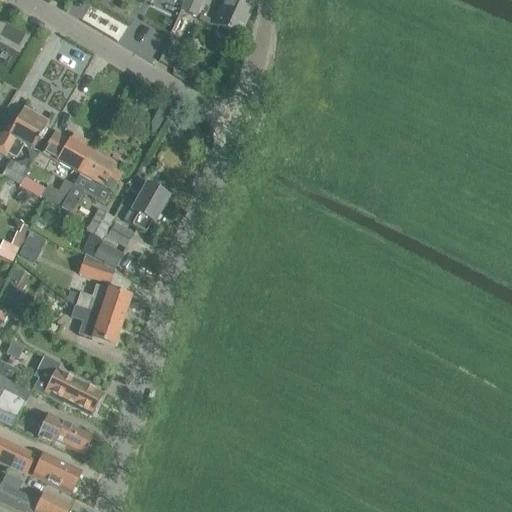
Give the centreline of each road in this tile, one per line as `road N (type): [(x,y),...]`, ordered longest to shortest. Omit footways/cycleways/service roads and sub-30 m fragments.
road 1 (residential): [(107,511),(168,290),(239,122)]
road 2 (residential): [(239,122),(17,0)]
road 3 (residential): [(239,122),(270,0)]
